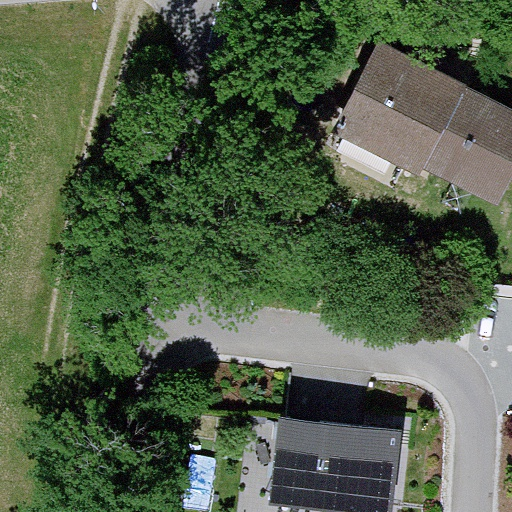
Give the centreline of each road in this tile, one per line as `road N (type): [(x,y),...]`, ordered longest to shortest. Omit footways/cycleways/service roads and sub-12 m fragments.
road 1 (track): [(120,0),(69,261),(46,454)]
road 2 (residential): [(469,511),(472,446),(441,370),(160,331)]
road 3 (residential): [(204,0),(160,331)]
road 4 (residential): [(160,331),(132,511)]
